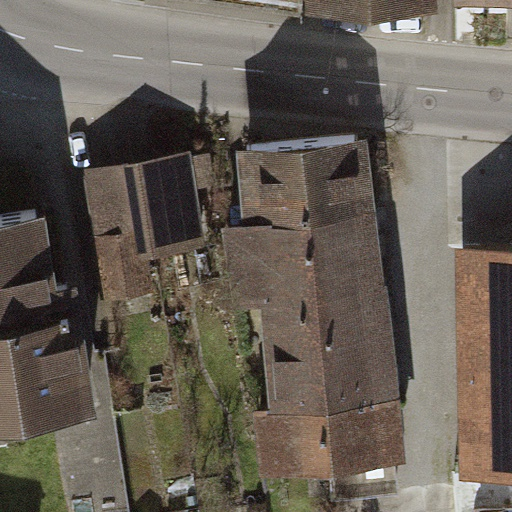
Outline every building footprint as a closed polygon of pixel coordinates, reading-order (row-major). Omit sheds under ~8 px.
[(433,0),(301,0),(301,18),(434,16),(433,0)] [(511,0),(441,0),(441,19),(478,20),(511,19),(511,0)] [(403,462),(363,137),(234,152),(243,227),(221,230),(231,309),(252,307),(264,406),(248,408),(257,480),(403,462)] [(193,152),(87,165),(102,295),(156,289),(152,252),(204,246),(193,152)] [(38,214),(0,219),(0,422),(89,411),(73,285),(47,288),(38,214)] [(511,238),(456,239),(458,416),(511,415),(511,238)] [(511,511),(511,446),(471,450),(477,511),(511,511)]
